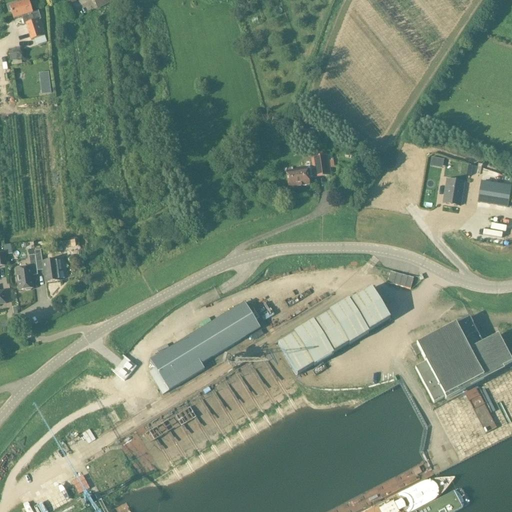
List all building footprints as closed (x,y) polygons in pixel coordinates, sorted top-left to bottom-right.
[(92,0),(97,10),(111,3),(109,0),(92,0)] [(41,20),(38,11),(33,13),(29,1),(17,5),(17,3),(7,6),(9,13),(11,13),(13,20),(21,17),(24,25),(26,24),(31,41),(36,39),(38,45),(47,42),(45,37),(40,20),(41,20)] [(10,61),(22,59),(20,48),(8,50),(10,61)] [(42,94),(51,93),(50,79),(42,80),(42,94)] [(433,157),(431,166),(443,168),(445,159),(433,157)] [(306,169),(286,173),(289,189),(309,186),(306,169)] [(461,206),(464,187),(465,183),(448,180),(444,203),(461,206)] [(481,182),(478,203),(507,208),(511,187),(481,182)] [(480,231),(496,233),(498,220),(482,218),(480,231)] [(35,256),(35,252),(35,250),(29,250),(31,268),(16,270),(19,291),(34,289),(32,276),(38,275),(37,271),(35,256)] [(35,252),(35,256),(37,271),(43,271),(45,283),(60,281),(57,260),(42,262),(41,251),(35,252)] [(410,290),(413,279),(390,274),(387,284),(410,290)] [(295,334),(295,335),(279,345),(297,376),(314,366),(314,367),(334,355),(333,354),(349,345),(350,346),(369,334),(368,333),(390,319),(372,289),(349,302),(330,313),(330,314),(314,324),(314,323),(295,334)] [(245,304),(150,361),(155,369),(149,373),(162,396),(179,385),(179,386),(204,370),(201,365),(216,355),(260,329),(245,304)] [(416,356),(421,354),(426,363),(415,368),(434,403),(444,398),(445,399),(511,363),(511,362),(498,336),(483,344),(469,318),(417,346),(415,343),(410,346),(416,356)] [(132,367),(127,363),(119,372),(124,377),(132,367)] [(101,375),(97,380),(115,396),(126,384),(116,375),(109,382),(101,375)] [(73,426),(63,438),(71,444),(80,433),(73,426)] [(479,439),(464,446),(469,455),(480,449),(478,444),(481,443),(479,439)] [(105,479),(126,468),(118,452),(97,463),(105,479)] [(70,489),(75,501),(88,494),(83,483),(70,489)]
